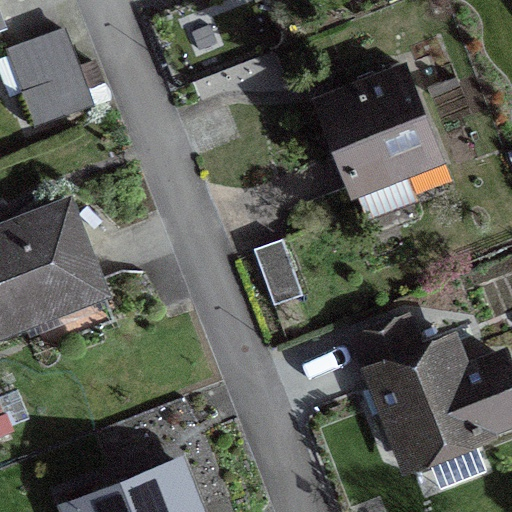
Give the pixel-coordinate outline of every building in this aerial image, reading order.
[(59,36),(7,55),(32,122),(84,103),(59,36)] [(404,78),(322,109),(351,182),(432,152),(404,78)] [(63,209),(0,234),(0,325),(30,314),(39,339),(104,313),(63,209)] [(275,241),(250,250),(270,303),(295,294),(275,241)] [(450,337),(373,369),(409,455),(511,412),(511,396),(495,356),(464,369),(450,337)] [(192,511),(177,468),(70,506),(72,511),(192,511)]
